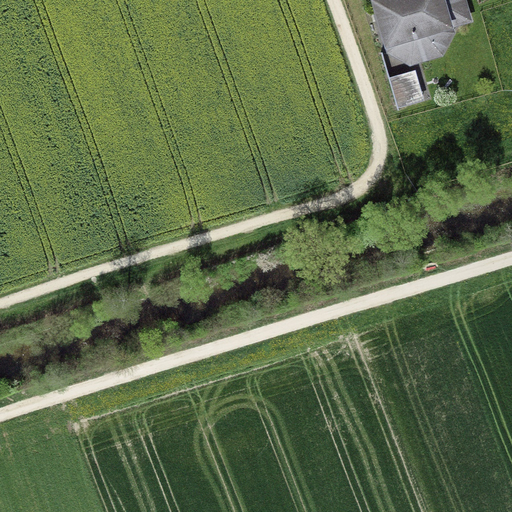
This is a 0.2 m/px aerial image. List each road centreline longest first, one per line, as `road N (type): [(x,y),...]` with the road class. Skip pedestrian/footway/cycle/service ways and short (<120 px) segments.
road 1 (track): [(329,0),(380,144),(376,170),(346,197),(0,304)]
road 2 (track): [(0,418),(511,259)]
